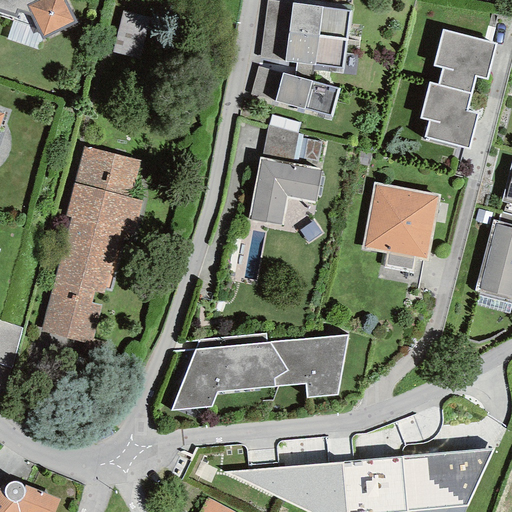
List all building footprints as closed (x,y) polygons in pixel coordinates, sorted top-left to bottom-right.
[(0,0),(0,15),(34,27),(42,40),(76,23),(64,0),(0,0)] [(289,32),(292,3),(267,0),(259,58),(284,61),(289,32)] [(292,3),(289,32),(347,40),(351,11),(292,3)] [(122,8),(117,52),(145,55),(149,11),(122,8)] [(442,67),(437,85),(470,93),(475,76),(485,79),(495,43),(442,29),(433,65),(442,67)] [(289,32),(284,61),(315,66),(315,64),(343,68),(347,40),(289,32)] [(273,102),(281,73),(258,67),(249,94),(273,102)] [(339,89),(281,73),(273,102),(304,110),(304,108),(331,116),(339,89)] [(437,85),(429,82),(420,117),(430,120),(426,136),(467,147),(476,114),(465,111),(470,93),(437,85)] [(267,125),(261,158),(292,164),(297,134),(267,125)] [(140,160),(84,147),(65,216),(70,218),(41,331),(90,344),(101,305),(91,303),(94,292),(103,294),(117,233),(132,237),(141,200),(132,198),(140,160)] [(261,158),(259,158),(248,218),(280,224),(285,195),(313,201),(319,169),(292,164),(261,158)] [(511,161),(501,202),(511,205),(511,161)] [(426,258),(436,198),(375,185),(363,247),(387,251),(384,267),(412,272),(415,256),(426,258)] [(511,225),(493,220),(473,291),(511,301),(511,225)] [(197,340),(170,411),(210,407),(216,392),(304,384),(306,399),(336,396),(347,336),(266,343),(265,334),(197,340)] [(493,449),(402,457),(406,511),(414,511),(466,506),(493,449)] [(403,511),(406,511),(402,457),(343,462),(343,463),(342,463),(346,511),(403,511)] [(346,511),(342,463),(297,466),(301,508),(308,511),(346,511)] [(301,508),(297,466),(224,473),(301,508)] [(0,511),(54,511),(60,499),(27,486),(25,490),(24,488),(23,486),(21,483),(18,481),(14,481),(11,481),(7,483),(5,486),(4,488),(2,487),(0,488),(0,511)] [(198,511),(229,511),(231,510),(207,497),(198,511)]
